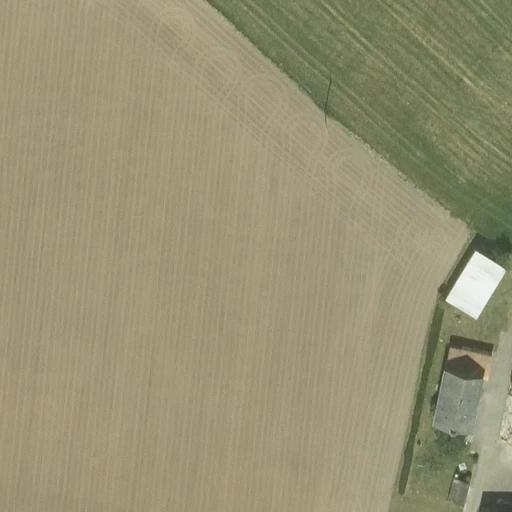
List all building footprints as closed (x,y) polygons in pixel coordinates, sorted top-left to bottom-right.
[(476,244),(447,293),(475,310),(505,261),(476,244)] [(492,352),(451,343),(447,361),(482,368),(488,370),(492,352)] [(482,368),(447,361),(435,415),(455,420),(455,419),(470,422),(482,368)] [(511,375),(511,377),(498,441),(511,444),(511,375)] [(436,428),(462,431),(463,423),(437,419),(436,428)] [(449,479),(447,499),(464,501),(467,481),(449,479)]
